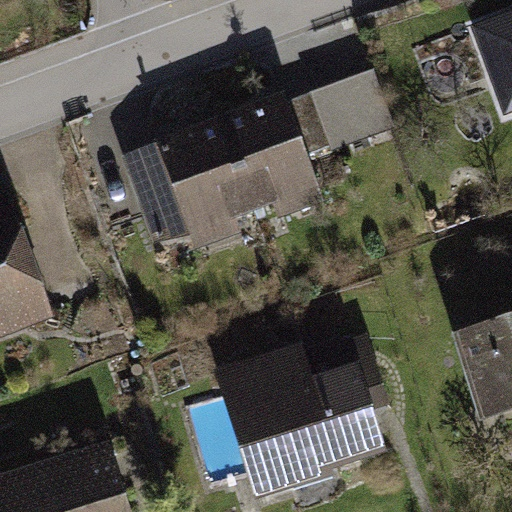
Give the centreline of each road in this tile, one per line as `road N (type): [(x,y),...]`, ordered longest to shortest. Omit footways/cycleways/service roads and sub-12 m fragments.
road 1 (residential): [(293,0),(137,55)]
road 2 (residential): [(137,55),(0,109)]
